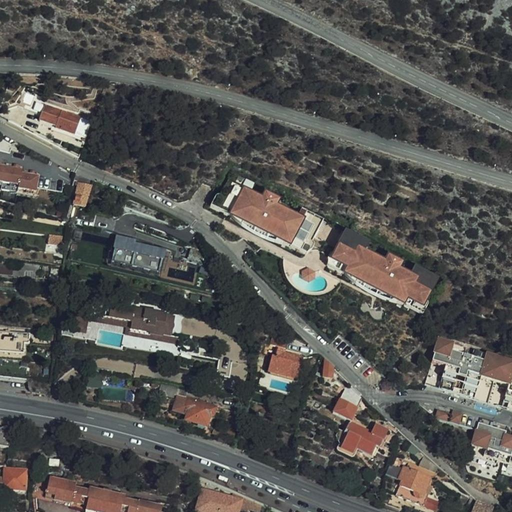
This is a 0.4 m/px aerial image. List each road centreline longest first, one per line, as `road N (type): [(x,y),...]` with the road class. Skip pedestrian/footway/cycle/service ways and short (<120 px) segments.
road 1 (residential): [(498,505),(461,484),(194,225),(0,129)]
road 2 (tertiary): [(0,66),(161,83),(511,182)]
road 3 (tertiary): [(511,122),(255,0)]
road 4 (primary): [(0,409),(119,432),(255,478)]
